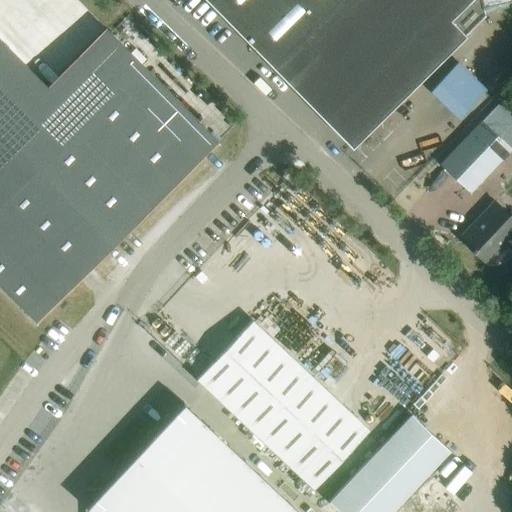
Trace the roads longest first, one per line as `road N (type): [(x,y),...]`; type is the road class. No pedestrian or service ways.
road 1 (unclassified): [(511,352),(283,130)]
road 2 (unclassified): [(283,130),(152,263),(135,296)]
road 3 (unclassified): [(283,130),(151,0)]
